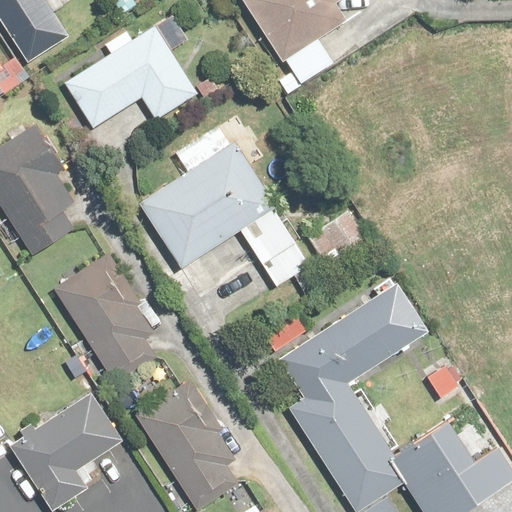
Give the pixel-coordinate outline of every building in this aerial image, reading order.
[(54,0),(70,27),(112,3),(117,0),(54,0)] [(225,0),(207,12),(267,105),(392,26),(388,0),(225,0)] [(0,80),(36,57),(0,1),(0,80)] [(155,98),(151,92),(127,48),(28,103),(56,154),(111,123),(122,141),(165,117),(155,98)] [(382,69),(327,103),(382,192),(437,159),(382,69)] [(43,225),(75,204),(53,171),(62,165),(36,127),(0,150),(0,205),(33,256),(55,242),(43,225)] [(279,284),(243,228),(246,226),(222,188),(235,180),(203,131),(165,155),(181,181),(113,225),(153,288),(210,252),(245,306),(279,284)] [(511,213),(511,201),(502,187),(450,219),(464,243),(511,213)] [(395,222),(382,199),(367,207),(380,230),(395,222)] [(317,229),(295,241),(320,286),(342,274),(317,229)] [(76,264),(18,300),(79,396),(137,360),(76,264)] [(432,330),(424,332),(441,388),(511,367),(511,335),(504,309),(476,317),(469,290),(424,303),(432,330)] [(360,511),(376,501),(311,404),(395,351),(365,304),(281,356),(266,335),(232,359),(252,386),(269,414),(251,427),(307,511),(360,511)] [(156,403),(101,438),(148,511),(187,511),(214,495),(156,403)] [(93,459),(62,409),(0,446),(0,511),(44,511),(56,505),(45,487),(93,459)] [(394,511),(386,500),(368,511),(394,511)]
